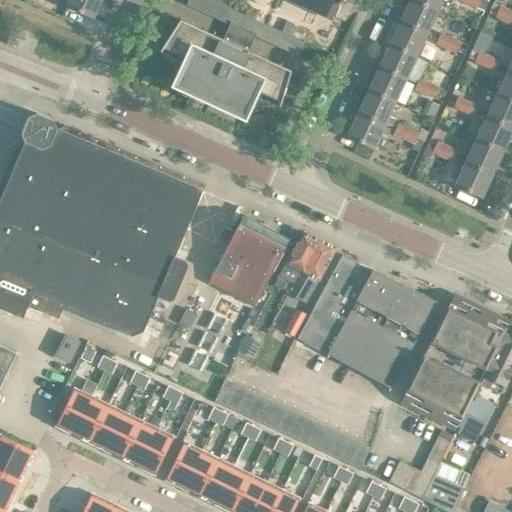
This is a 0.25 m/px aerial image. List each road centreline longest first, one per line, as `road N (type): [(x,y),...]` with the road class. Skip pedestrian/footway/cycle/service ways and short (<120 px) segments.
road 1 (tertiary): [(298,188),(87,98)]
road 2 (residential): [(298,188),(380,0)]
road 3 (tertiary): [(484,273),(298,188)]
road 4 (residential): [(179,511),(65,456),(38,511)]
